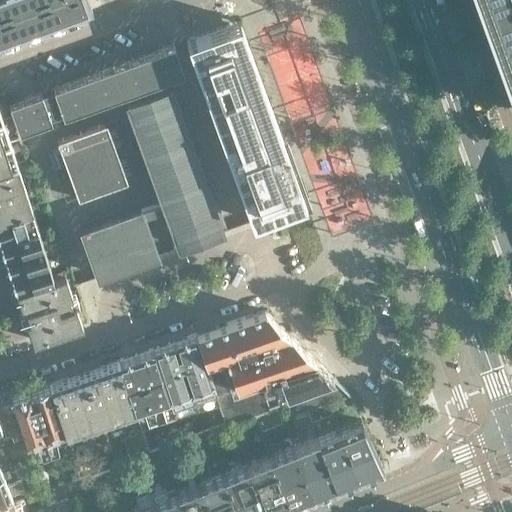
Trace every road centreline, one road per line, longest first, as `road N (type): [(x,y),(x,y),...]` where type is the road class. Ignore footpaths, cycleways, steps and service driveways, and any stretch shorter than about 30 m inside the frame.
road 1 (primary): [(359,0),(511,424)]
road 2 (residential): [(0,371),(277,279),(300,290)]
road 3 (tertiary): [(511,433),(320,511)]
road 4 (residential): [(0,64),(186,0)]
road 5 (primary): [(482,172),(423,0)]
